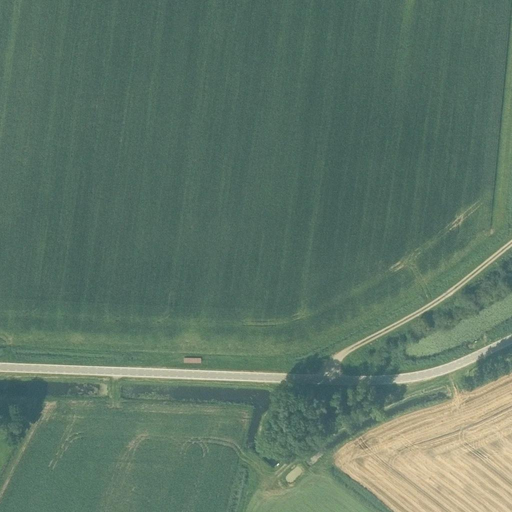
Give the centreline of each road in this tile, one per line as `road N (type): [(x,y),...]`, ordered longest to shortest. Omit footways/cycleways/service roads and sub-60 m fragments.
road 1 (unclassified): [(0,368),(323,380)]
road 2 (unclassified): [(511,339),(416,377),(323,380)]
road 3 (track): [(290,463),(416,377)]
